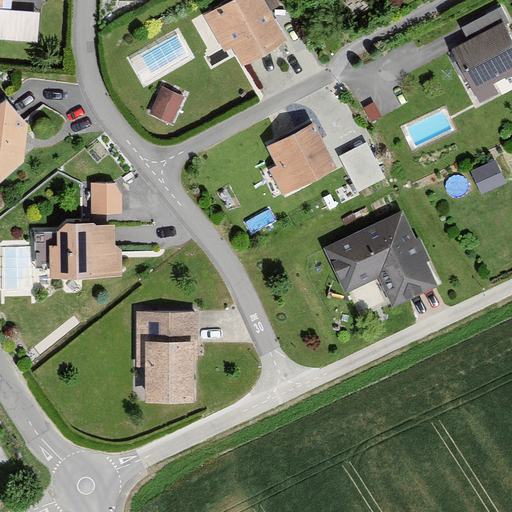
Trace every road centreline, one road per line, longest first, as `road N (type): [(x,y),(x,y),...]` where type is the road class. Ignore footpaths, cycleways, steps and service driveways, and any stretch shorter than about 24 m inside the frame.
road 1 (residential): [(285,392),(218,249),(109,107),(89,68),(90,0)]
road 2 (residential): [(511,285),(285,392)]
road 3 (residential): [(85,485),(285,392)]
road 4 (tertiary): [(85,485),(29,422),(0,373)]
